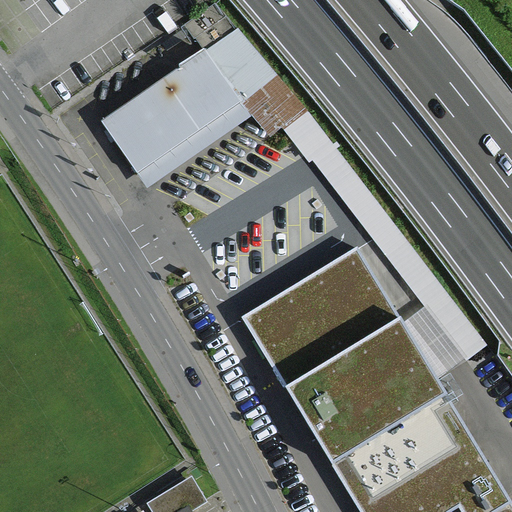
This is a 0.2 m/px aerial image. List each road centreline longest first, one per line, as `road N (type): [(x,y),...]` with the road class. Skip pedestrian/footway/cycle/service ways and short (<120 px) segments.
road 1 (tertiary): [(0,85),(137,292),(259,511)]
road 2 (motorway): [(272,0),(511,300)]
road 3 (motorway): [(511,182),(366,0)]
